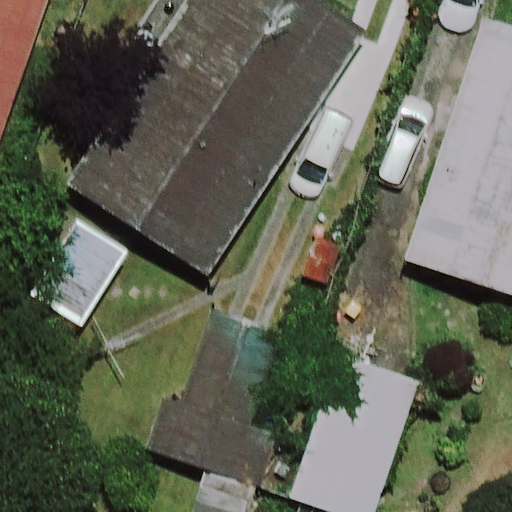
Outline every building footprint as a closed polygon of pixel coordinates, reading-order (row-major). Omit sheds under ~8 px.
[(0,0),(0,142),(49,0),(0,0)] [(367,32),(317,0),(187,0),(67,188),(209,278),(367,32)] [(511,29),(480,19),(403,263),(511,297),(511,29)] [(307,341),(212,310),(182,403),(162,397),(145,451),(260,488),(307,341)] [(375,511),(416,381),(335,355),(289,500),(326,511),(375,511)]
